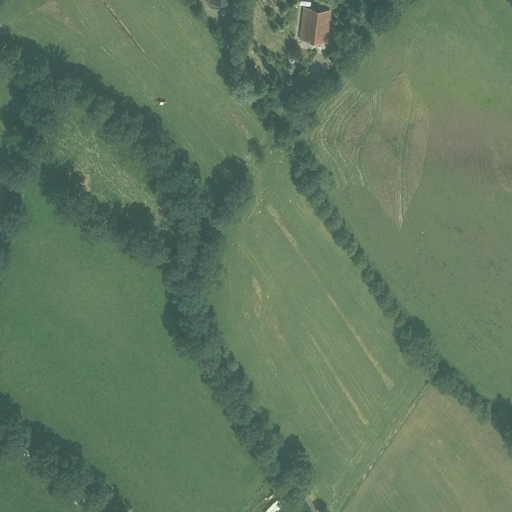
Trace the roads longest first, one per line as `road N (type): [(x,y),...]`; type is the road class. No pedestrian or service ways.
road 1 (track): [(0,32),(140,128),(164,155),(192,222),(204,316),(318,511)]
road 2 (track): [(97,511),(0,431)]
